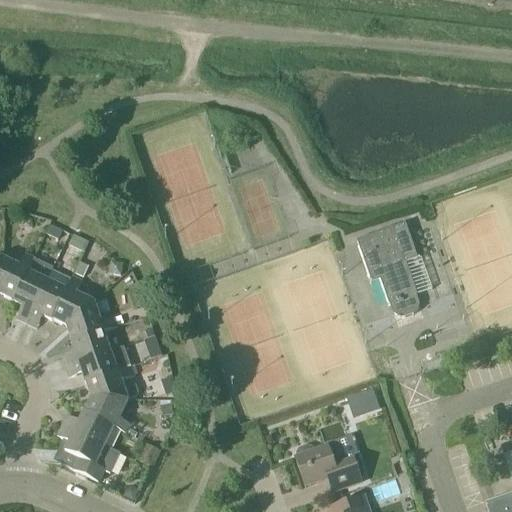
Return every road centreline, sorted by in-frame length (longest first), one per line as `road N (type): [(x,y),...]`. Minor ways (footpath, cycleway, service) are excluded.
road 1 (track): [(511,61),(0,3)]
road 2 (residential): [(453,511),(422,417),(511,387)]
road 3 (residential): [(8,485),(38,407),(37,378),(20,356),(0,349)]
